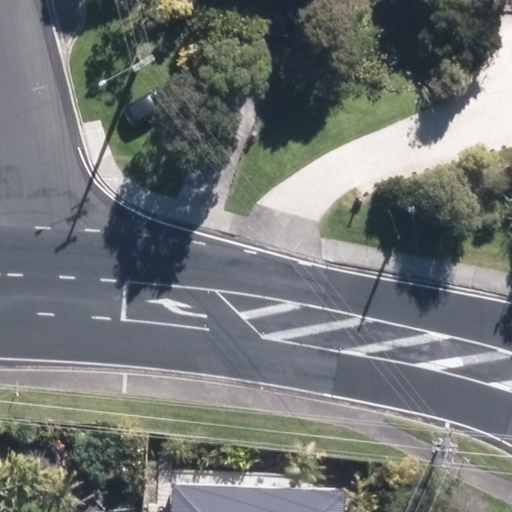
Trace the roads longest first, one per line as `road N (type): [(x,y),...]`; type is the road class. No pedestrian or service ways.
road 1 (tertiary): [(511,369),(345,329),(188,305),(37,294)]
road 2 (residential): [(7,0),(28,101),(37,294)]
